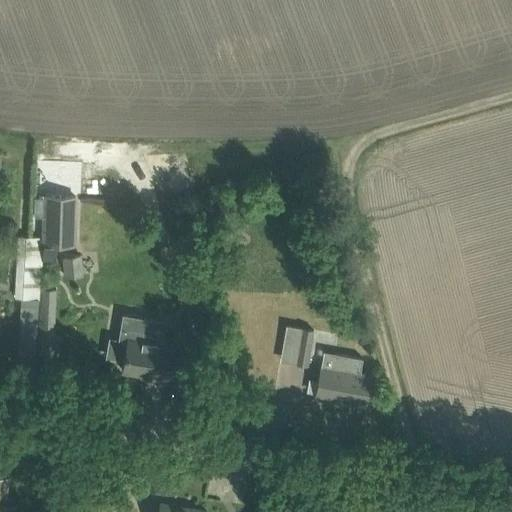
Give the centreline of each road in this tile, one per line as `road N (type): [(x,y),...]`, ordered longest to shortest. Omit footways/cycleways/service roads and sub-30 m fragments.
road 1 (unclassified): [(511,497),(0,409)]
road 2 (track): [(511,95),(385,129),(347,173),(412,479)]
